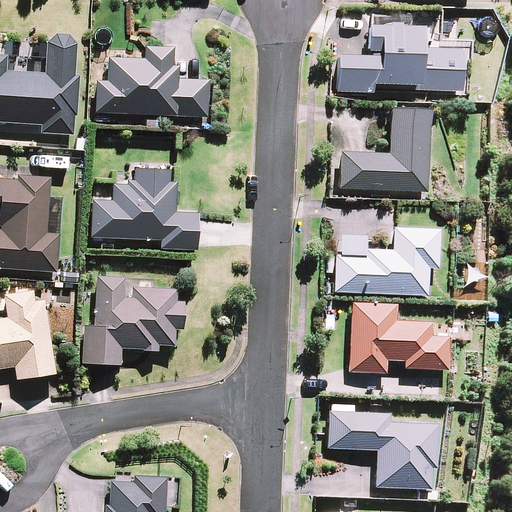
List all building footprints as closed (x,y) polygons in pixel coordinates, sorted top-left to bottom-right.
[(370,88),(459,94),(461,54),(417,51),(418,34),(396,33),(396,29),(386,28),(386,32),(367,31),(366,56),(369,56),(368,61),(337,59),(334,95),(370,98),(370,88)] [(0,123),(40,125),(39,134),(71,135),(71,117),(74,117),(76,76),(72,76),(74,44),(75,45),(65,36),(53,36),(45,43),(43,75),(3,73),(4,57),(0,56),(0,123)] [(170,49),(142,49),(142,61),(106,61),(106,82),(94,82),(94,116),(205,117),(205,81),(175,81),(175,67),(170,67),(170,49)] [(339,155),(338,190),(425,194),(429,114),(389,112),(387,157),(339,155)] [(69,151),(41,150),(40,164),(69,165),(69,151)] [(131,170),(131,186),(111,185),(110,202),(92,201),(90,238),(158,241),(158,249),(194,251),(195,215),(172,214),(174,184),(168,184),(168,172),(131,170)] [(56,236),(45,235),(49,179),(15,176),(15,179),(0,178),(0,270),(53,274),(56,236)] [(334,258),(333,295),(425,299),(427,271),(436,272),(438,233),(391,231),(390,253),(366,252),(365,259),(364,259),(339,258),(334,258)] [(340,237),(339,258),(364,259),(365,238),(340,237)] [(175,303),(175,291),(133,290),(133,297),(122,297),(122,279),(93,278),(93,326),(82,326),(81,365),(118,366),(118,348),(172,349),(172,330),(180,330),(180,303),(175,303)] [(0,369),(14,368),(16,380),(52,375),(42,302),(32,303),(30,292),(1,296),(4,320),(0,320),(0,369)] [(395,308),(350,306),(347,375),(384,377),(384,363),(402,364),(402,371),(445,373),(447,339),(429,339),(430,326),(394,324),(395,308)] [(328,414),(327,451),(374,453),(372,490),(429,493),(430,471),(434,471),(436,428),(387,426),(388,417),(328,414)] [(162,511),(164,476),(131,474),(130,481),(108,480),(107,504),(103,504),(103,511),(162,511)]
